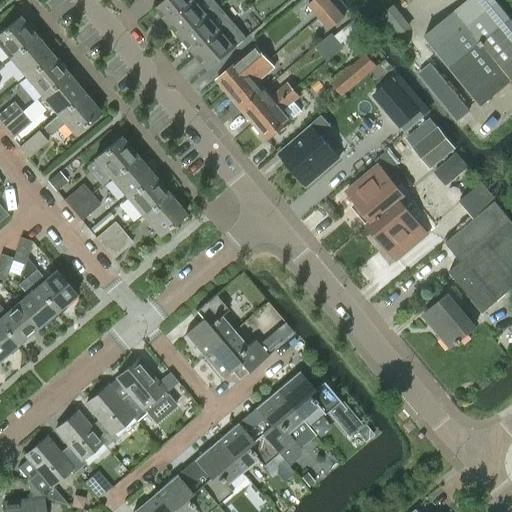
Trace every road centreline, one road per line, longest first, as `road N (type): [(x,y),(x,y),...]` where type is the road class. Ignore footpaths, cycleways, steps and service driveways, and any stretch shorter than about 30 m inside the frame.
road 1 (tertiary): [(477,462),(267,219)]
road 2 (tertiary): [(267,219),(83,0)]
road 3 (residential): [(141,324),(0,446)]
road 4 (residential): [(267,219),(141,324)]
road 5 (residential): [(141,324),(39,208)]
road 6 (residential): [(108,504),(219,409)]
